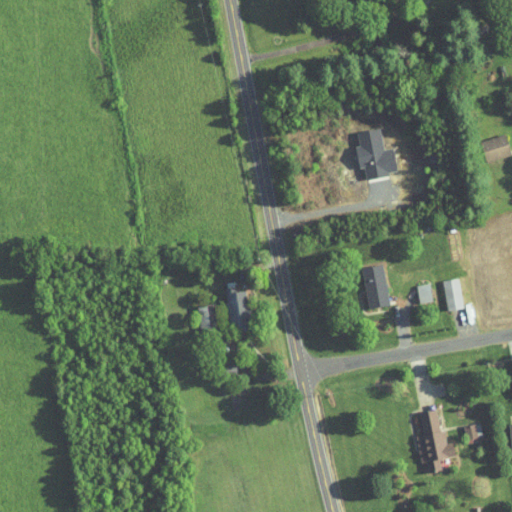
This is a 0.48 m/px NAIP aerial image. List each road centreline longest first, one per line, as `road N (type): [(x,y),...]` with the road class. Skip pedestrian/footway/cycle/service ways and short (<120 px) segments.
road 1 (tertiary): [(334,511),(230,0)]
road 2 (residential): [(511,330),(302,373)]
